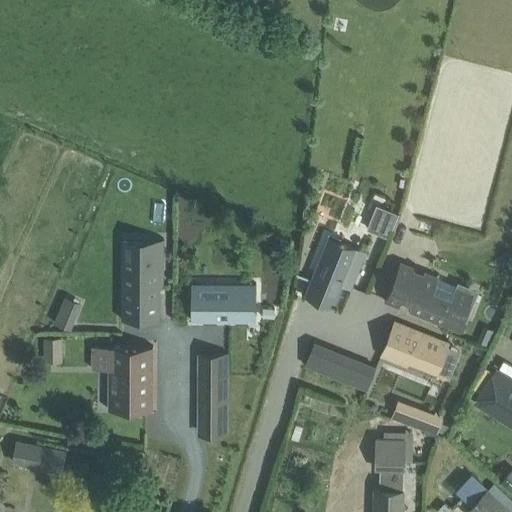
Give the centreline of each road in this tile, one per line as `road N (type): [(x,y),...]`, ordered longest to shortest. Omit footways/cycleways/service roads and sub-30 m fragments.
road 1 (residential): [(357,335),(303,316),(242,511)]
road 2 (residential): [(183,511),(194,470),(177,428),(180,340)]
